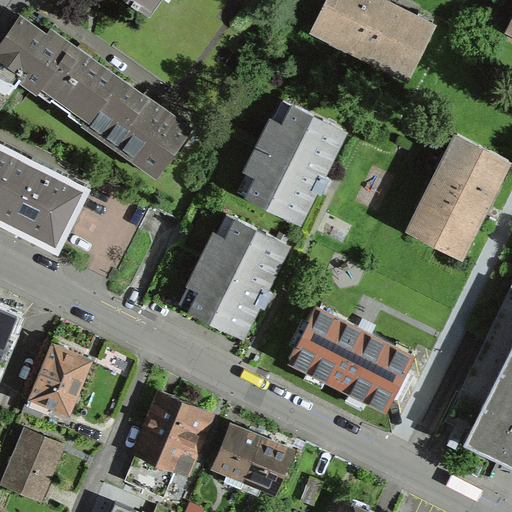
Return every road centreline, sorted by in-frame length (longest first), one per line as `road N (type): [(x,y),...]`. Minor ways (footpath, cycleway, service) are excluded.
road 1 (residential): [(158,332),(511,511)]
road 2 (residential): [(158,332),(83,511)]
road 3 (residential): [(0,258),(158,332)]
